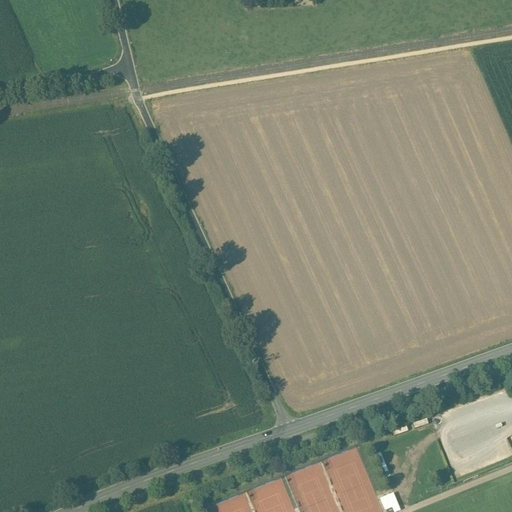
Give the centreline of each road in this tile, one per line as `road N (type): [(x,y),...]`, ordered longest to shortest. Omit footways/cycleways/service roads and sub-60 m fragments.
road 1 (unclassified): [(287,431),(127,69)]
road 2 (tertiary): [(511,349),(287,431)]
road 3 (tertiary): [(287,431),(72,511)]
road 4 (unclassified): [(0,96),(127,69)]
